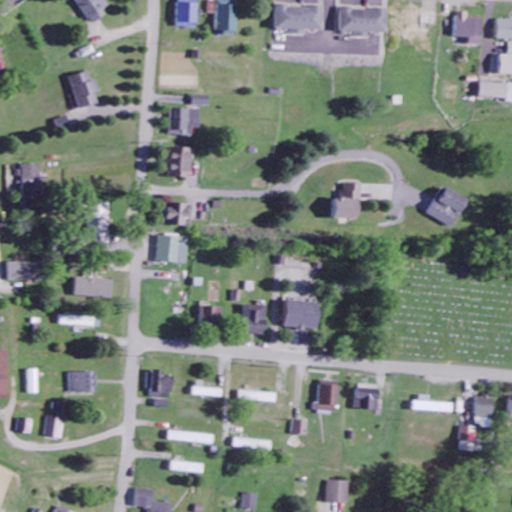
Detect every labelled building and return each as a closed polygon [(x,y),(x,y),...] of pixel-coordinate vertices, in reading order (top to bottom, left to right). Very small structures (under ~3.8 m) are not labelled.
[(110,11),(103,0),(74,0),(89,24),(110,11)] [(196,29),(197,1),(177,1),(176,29),(196,29)] [(216,32),(224,32),(224,36),(236,36),(237,2),(217,1),(216,32)] [(290,36),(304,36),(304,32),(321,32),(322,8),(276,7),(275,30),(290,31),(290,36)] [(385,11),(340,10),(339,33),(385,34),(385,11)] [(469,39),(468,46),(481,46),(482,19),(467,19),(468,14),(456,14),(455,39),(469,39)] [(497,40),(511,40),(511,21),(497,21),(497,40)] [(511,43),(509,44),(509,56),(500,56),(500,76),(511,76),(511,43)] [(0,77),(9,74),(0,44),(0,77)] [(97,105),(94,95),(99,93),(95,80),(90,82),(87,72),(68,79),(78,111),(97,105)] [(511,102),(511,85),(481,84),(481,101),(511,102)] [(209,97),(193,97),(193,108),(210,107),(209,97)] [(201,111),(170,110),(170,137),(193,137),(193,129),(200,129),(201,111)] [(191,179),(192,149),(169,149),(169,179),(191,179)] [(43,166),(24,166),(25,201),(44,201),(43,166)] [(363,220),(362,185),(345,185),(346,200),(338,200),(338,221),(363,220)] [(459,228),(471,199),(444,189),(433,218),(459,228)] [(191,205),(167,204),(167,227),(190,227),(191,205)] [(111,246),(111,205),(92,205),(91,245),(111,246)] [(159,264),(189,264),(190,239),(160,238),(159,264)] [(45,263),(9,264),(9,283),(46,282),(45,263)] [(113,301),(115,283),(77,279),(75,297),(113,301)] [(321,304),(288,303),(287,330),(320,331),(321,304)] [(267,337),(268,308),(245,307),(245,336),(267,337)] [(203,325),(223,325),(224,309),(203,309),(203,325)] [(100,328),(100,319),(60,318),(59,327),(100,328)] [(0,400),(9,400),(7,352),(0,352),(0,400)] [(69,395),(97,395),(97,373),(69,374),(69,395)] [(163,373),(149,373),(148,400),(172,400),(172,378),(163,378),(163,373)] [(318,412),(338,413),(340,383),(319,382),(318,412)] [(203,390),(203,383),(194,383),(193,398),(221,399),(221,391),(203,390)] [(357,411),(379,411),(380,387),(358,386),(357,411)] [(275,404),(276,395),(240,393),(240,403),(275,404)] [(452,405),(429,404),(430,398),(419,397),(419,403),(412,403),(412,413),(452,414),(452,405)] [(492,429),(493,400),(476,399),(475,429),(492,429)] [(61,440),(63,420),(45,418),(43,439),(61,440)] [(30,436),(31,422),(17,420),(15,434),(30,436)] [(308,423),(293,421),(291,435),(306,438),(308,423)] [(483,443),(475,442),(475,429),(460,428),(459,453),(482,454),(483,443)] [(167,444),(212,445),(212,436),(167,434),(167,444)] [(169,473),(202,475),(202,465),(169,464),(169,473)] [(327,504),(349,505),(349,484),(328,483),(327,504)] [(169,511),(170,504),(154,504),(154,491),(137,491),(136,508),(148,509),(147,511),(169,511)] [(257,496),(243,494),(241,510),(256,511),(257,496)]
